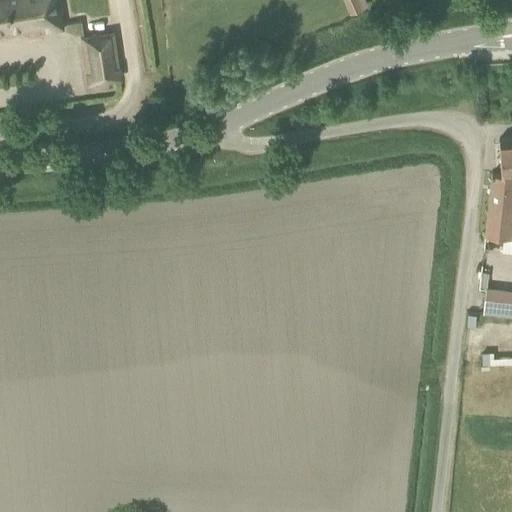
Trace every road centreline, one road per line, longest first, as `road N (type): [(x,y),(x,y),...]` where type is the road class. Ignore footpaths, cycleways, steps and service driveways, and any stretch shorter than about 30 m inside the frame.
road 1 (unclassified): [(433,511),(474,144),(458,120),(247,148),(214,132)]
road 2 (unclassified): [(214,132),(327,77),(460,42)]
road 3 (unclassified): [(0,164),(214,132)]
